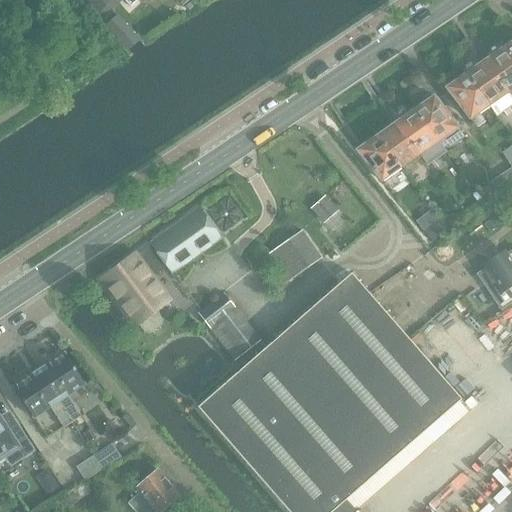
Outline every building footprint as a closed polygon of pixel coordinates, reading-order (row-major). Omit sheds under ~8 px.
[(122,0),(129,8),(137,0),(122,0)] [(511,37),(499,46),(511,63),(511,37)] [(511,98),(511,63),(499,46),(487,55),(489,58),(484,62),(508,93),(511,98)] [(475,63),(462,72),(489,106),(508,93),(484,62),(477,66),(475,63)] [(445,86),(444,86),(456,102),(474,128),(484,122),(479,114),(489,106),(462,72),(450,81),(452,84),(446,88),(445,86)] [(424,99),(411,108),(442,148),(448,148),(464,137),(441,108),(431,95),(431,96),(432,98),(426,102),(424,99)] [(401,120),(395,124),(419,156),(423,161),(428,162),(441,153),(442,148),(411,108),(399,116),(401,120)] [(387,125),(374,134),(400,169),(419,156),(395,124),(389,128),(387,125)] [(355,148),(355,149),(367,164),(386,189),(395,183),(390,176),(400,169),(374,134),(361,143),(363,146),(357,150),(355,148)] [(511,145),(501,154),(511,168),(511,145)] [(511,168),(501,175),(511,189),(511,168)] [(511,196),(511,189),(501,175),(491,182),(505,202),(511,196)] [(335,211),(324,199),(312,209),(323,222),(335,211)] [(489,212),(481,199),(466,208),(474,222),(489,212)] [(134,255),(101,280),(120,306),(133,326),(136,323),(144,333),(149,334),(161,325),(162,320),(154,310),(169,300),(152,276),(165,267),(171,276),(221,239),(199,208),(151,243),(149,244),(150,245),(135,256),(134,255)] [(449,232),(439,219),(423,232),(432,244),(449,232)] [(320,259),(301,231),(275,249),(294,277),(320,259)] [(487,270),(479,275),(502,310),(511,303),(511,252),(507,256),(504,252),(484,266),(487,270)] [(353,511),(344,502),(460,400),(350,274),(197,408),(287,511),(356,511),(355,511),(353,511)] [(264,344),(239,312),(235,312),(221,294),(197,312),(224,349),(233,342),(247,357),(264,344)] [(84,385),(64,354),(61,356),(58,352),(46,360),(49,364),(38,371),(70,420),(79,414),(67,396),(84,385)] [(70,420),(38,371),(28,377),(25,374),(13,382),(15,385),(12,387),(33,418),(48,408),(61,426),(70,420)] [(32,451),(14,422),(4,429),(0,423),(0,457),(4,455),(10,465),(32,451)] [(121,458),(112,444),(94,455),(103,469),(121,458)] [(103,469),(94,455),(75,467),(84,481),(103,469)] [(139,492),(127,503),(134,511),(174,511),(185,503),(157,470),(149,477),(144,477),(138,482),(138,487),(136,488),(139,492)] [(53,480),(41,487),(49,498),(60,491),(53,480)] [(70,507),(91,493),(84,483),(51,505),(55,511),(56,511),(69,504),(70,507)]
